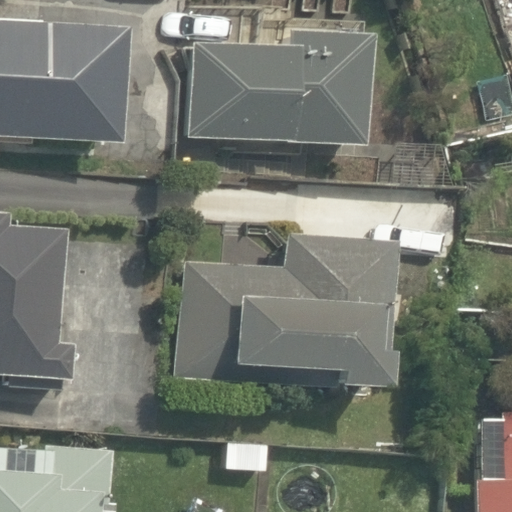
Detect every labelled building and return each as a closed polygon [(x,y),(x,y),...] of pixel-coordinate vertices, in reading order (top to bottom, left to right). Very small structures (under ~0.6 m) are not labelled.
[(139,46),(0,33),(0,149),(129,161),(139,46)] [(301,65),(200,57),(193,140),(371,154),(379,52),(303,46),(301,65)] [(23,218),(0,216),(0,380),(63,386),(76,249),(21,244),(23,218)] [(405,256),(288,246),(285,273),(186,264),(176,377),(393,396),(405,256)] [(511,511),(511,420),(483,420),(481,511),(511,511)] [(0,511),(121,511),(123,457),(0,452),(0,511)]
